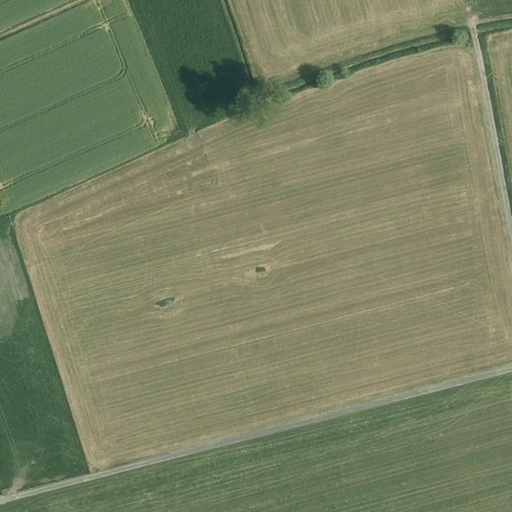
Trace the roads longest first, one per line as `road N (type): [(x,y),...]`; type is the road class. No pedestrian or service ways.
road 1 (unclassified): [(0,500),(511,368)]
road 2 (track): [(511,236),(474,38)]
